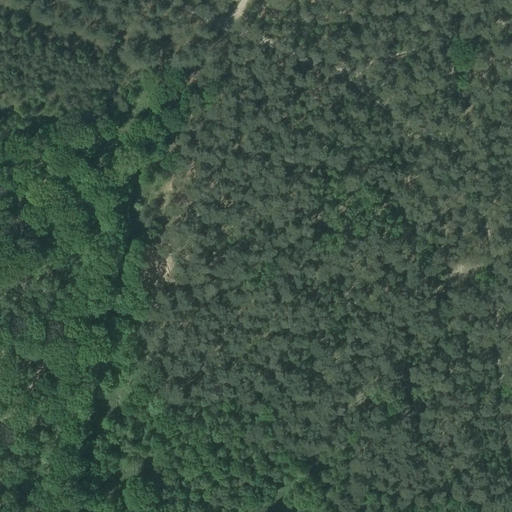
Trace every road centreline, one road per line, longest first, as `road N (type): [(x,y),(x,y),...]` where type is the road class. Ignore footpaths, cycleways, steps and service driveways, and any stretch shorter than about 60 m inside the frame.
road 1 (track): [(64,511),(133,113)]
road 2 (track): [(511,454),(497,284),(474,165)]
road 3 (track): [(230,26),(450,125),(474,165)]
road 4 (track): [(322,69),(361,68),(511,23)]
